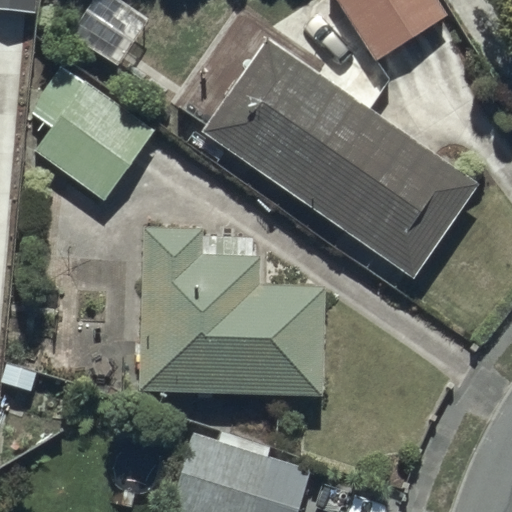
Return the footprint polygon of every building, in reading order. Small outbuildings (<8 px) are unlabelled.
[(427,0),(325,0),(367,68),(441,22),(427,0)] [(253,44),(187,139),(397,287),(464,192),(253,44)] [(43,131),(25,154),(90,207),(141,143),(53,72),(20,113),(43,131)] [(188,234),(129,233),(126,398),(308,401),(311,288),(244,287),(244,242),(188,241),(188,234)] [(213,437),(210,447),(181,438),(157,511),(286,511),(298,476),(256,462),(260,452),(213,437)]
